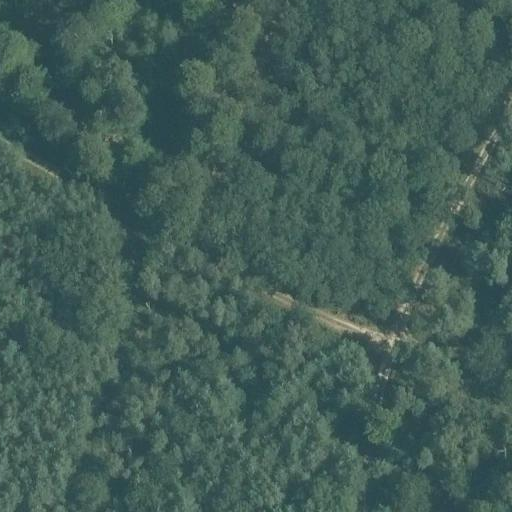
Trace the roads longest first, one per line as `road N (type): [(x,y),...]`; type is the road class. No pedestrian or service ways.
road 1 (track): [(0,134),(371,353)]
road 2 (track): [(511,102),(371,353)]
road 3 (track): [(371,353),(373,511)]
road 4 (track): [(371,353),(511,350)]
